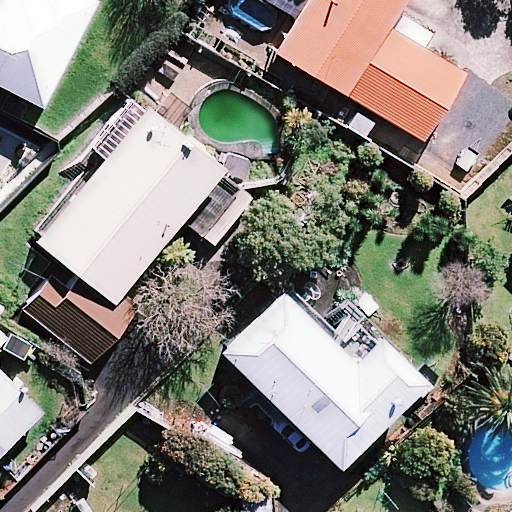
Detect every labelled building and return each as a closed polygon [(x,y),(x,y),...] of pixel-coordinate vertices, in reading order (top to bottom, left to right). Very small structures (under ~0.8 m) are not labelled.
[(88,0),(0,0),(0,86),(36,104),(88,0)] [(262,0),(293,18),(272,52),(419,141),(460,73),(383,26),(398,0),(262,0)] [(249,198),(142,109),(33,240),(108,302),(177,218),(210,245),(249,198)] [(118,326),(51,273),(22,310),(90,363),(118,326)] [(351,358),(279,288),(217,351),(333,466),(419,379),(374,335),(351,358)] [(0,449),(40,408),(0,369),(0,449)]
